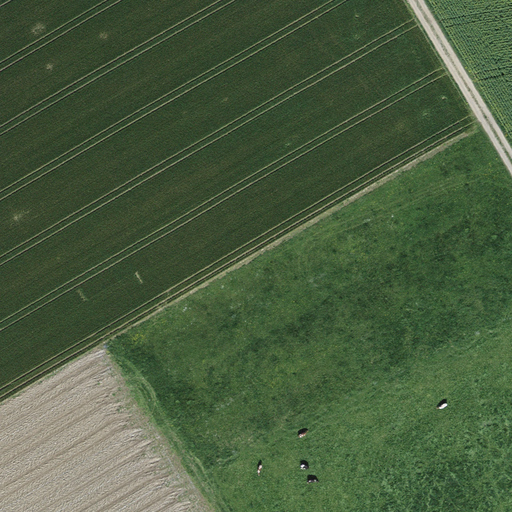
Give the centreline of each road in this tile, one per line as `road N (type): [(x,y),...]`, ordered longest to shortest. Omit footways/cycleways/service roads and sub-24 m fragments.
road 1 (track): [(414,0),(511,165)]
road 2 (track): [(224,511),(119,352)]
